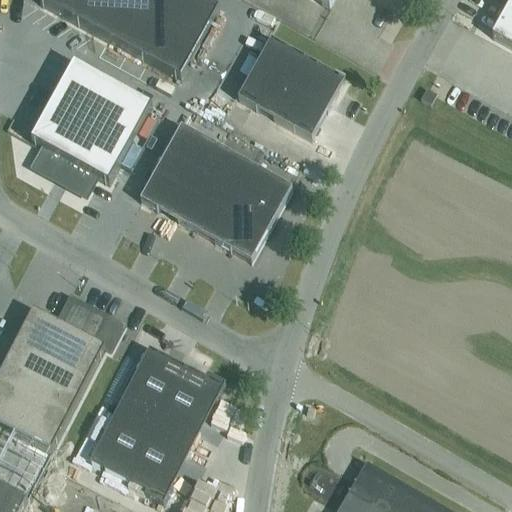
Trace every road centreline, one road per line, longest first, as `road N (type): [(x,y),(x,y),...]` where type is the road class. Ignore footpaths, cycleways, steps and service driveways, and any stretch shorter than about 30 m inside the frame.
road 1 (unclassified): [(285,367),(350,184),(448,0)]
road 2 (unclassified): [(285,367),(238,349),(0,214)]
road 3 (unclassified): [(256,511),(285,367)]
